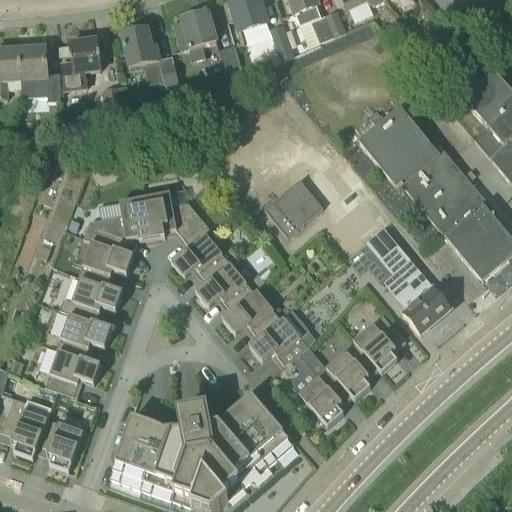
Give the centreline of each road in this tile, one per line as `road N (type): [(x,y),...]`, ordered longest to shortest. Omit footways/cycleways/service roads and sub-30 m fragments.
road 1 (secondary): [(511,332),(323,511)]
road 2 (residential): [(116,379),(154,281),(165,281),(236,365)]
road 3 (secondary): [(410,511),(511,409)]
road 4 (residential): [(75,509),(116,379)]
road 5 (residential): [(116,379),(167,354),(196,350),(236,365)]
